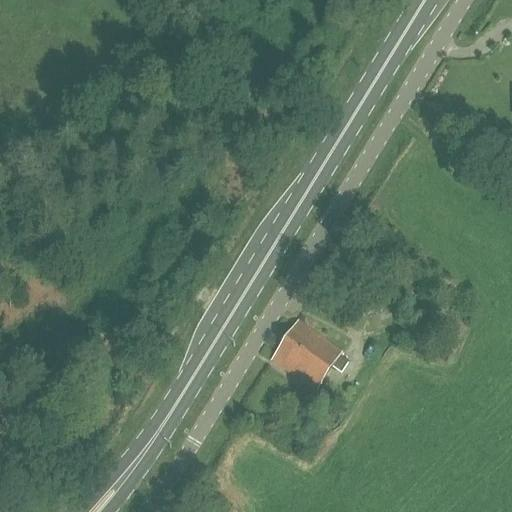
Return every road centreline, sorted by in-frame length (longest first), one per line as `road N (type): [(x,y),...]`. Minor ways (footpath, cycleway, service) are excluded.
road 1 (unclassified): [(147,511),(466,0)]
road 2 (secondary): [(131,470),(423,0)]
